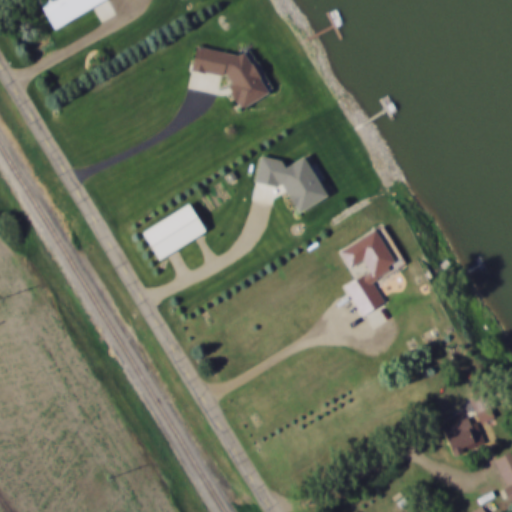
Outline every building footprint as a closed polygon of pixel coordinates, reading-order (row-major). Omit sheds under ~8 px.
[(35,0),(51,30),(107,2),(106,0),(35,0)] [(257,104),(263,72),(246,69),(248,58),(194,49),(190,70),(232,78),(228,99),(257,104)] [(325,197),(303,161),(298,160),(284,168),(279,161),(259,157),(254,183),(281,189),(297,214),(325,197)] [(204,233),(187,205),(140,233),(157,261),(204,233)] [(338,250),(349,269),(361,262),(367,272),(344,286),(361,317),(384,304),(371,280),(395,267),(374,230),(338,250)] [(491,419),(488,411),(476,415),(479,423),(491,419)] [(440,431),(451,457),(478,444),(467,419),(440,431)] [(511,451),(493,460),(510,500),(511,499),(511,451)]
